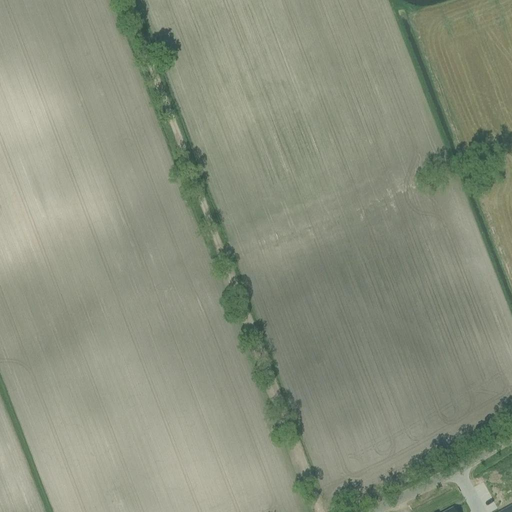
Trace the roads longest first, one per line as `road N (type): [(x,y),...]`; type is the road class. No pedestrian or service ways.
road 1 (track): [(322,511),(130,0)]
road 2 (unclassified): [(370,511),(511,434)]
